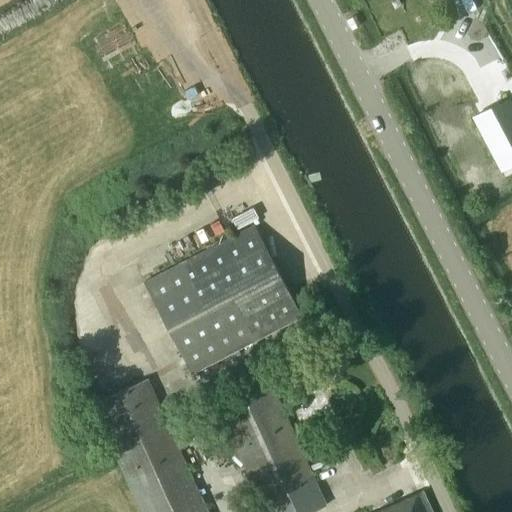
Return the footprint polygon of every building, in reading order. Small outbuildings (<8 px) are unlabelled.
[(511,61),(497,70),(511,98),(511,61)] [(511,103),(509,98),(473,117),(501,171),(511,164),(511,103)] [(254,224),(144,281),(191,373),(301,315),(254,224)] [(209,511),(148,377),(91,404),(140,511),(209,511)] [(307,511),(327,504),(271,377),(215,401),(264,511),(307,511)] [(435,511),(426,491),(418,494),(417,492),(374,511),(435,511)]
